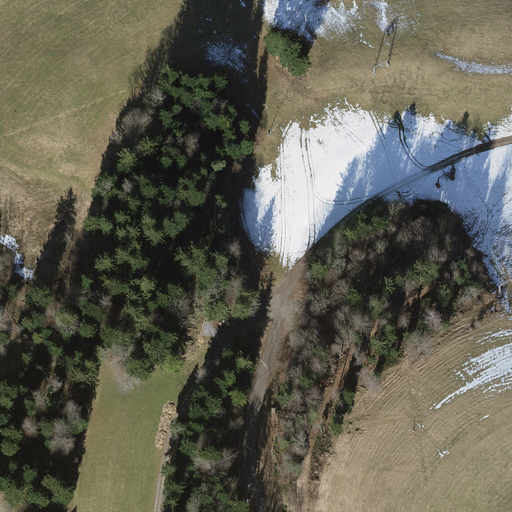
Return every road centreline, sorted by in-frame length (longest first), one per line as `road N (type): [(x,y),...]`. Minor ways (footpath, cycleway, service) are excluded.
road 1 (unclassified): [(511,146),(428,178),(281,289),(258,426),(272,511)]
road 2 (track): [(281,289),(193,386),(171,427)]
